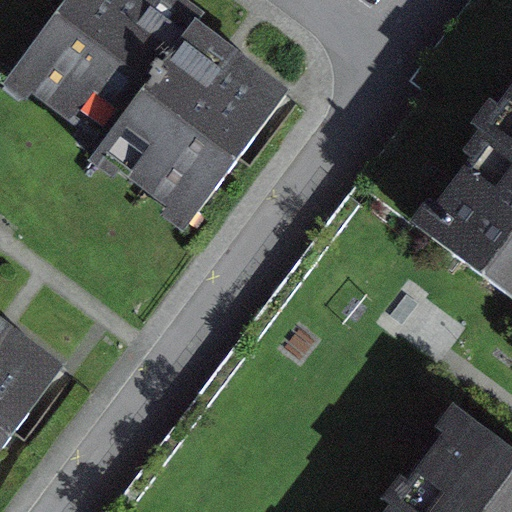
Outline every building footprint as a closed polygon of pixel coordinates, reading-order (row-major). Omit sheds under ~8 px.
[(107,154),(191,35),(199,24),(164,0),(78,0),(15,89),(107,154)] [(288,103),(191,35),(107,154),(101,163),(197,231),(288,103)] [(491,152),(511,167),(511,102),(481,144),(491,152)] [(511,167),(491,152),(428,235),(511,297),(511,167)] [(0,464),(57,389),(0,346),(0,464)] [(411,511),(511,511),(511,460),(473,431),(411,511)]
